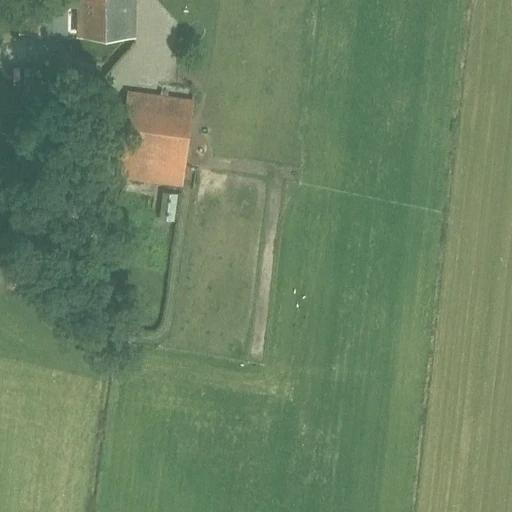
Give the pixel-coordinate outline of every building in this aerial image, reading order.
[(133,0),(79,0),(79,33),(133,34),(133,0)] [(54,6),(26,5),(26,25),(20,25),(20,31),(25,31),(54,32),(54,6)] [(182,185),(194,98),(128,88),(116,175),(182,185)] [(187,212),(187,189),(171,189),(170,211),(187,212)] [(16,225),(44,231),(49,211),(20,205),(16,225)]
